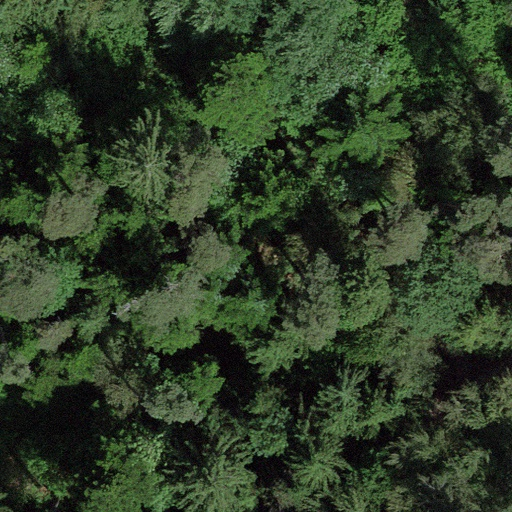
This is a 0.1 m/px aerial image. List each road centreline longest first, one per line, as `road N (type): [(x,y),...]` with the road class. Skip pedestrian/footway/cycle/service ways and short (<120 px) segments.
road 1 (track): [(281,0),(358,94),(511,348)]
road 2 (track): [(282,511),(511,363)]
